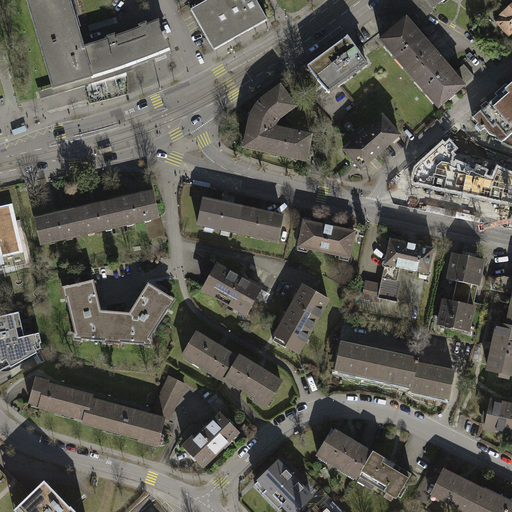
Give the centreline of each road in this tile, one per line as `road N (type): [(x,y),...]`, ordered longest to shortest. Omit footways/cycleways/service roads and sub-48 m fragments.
road 1 (residential): [(203,500),(295,418),(342,406),(398,412),(511,468)]
road 2 (residential): [(203,500),(39,447),(0,418)]
road 3 (residential): [(375,208),(386,174),(511,64)]
road 4 (secondary): [(190,105),(158,99),(0,156)]
road 5 (secondary): [(350,0),(190,105)]
road 6 (secondary): [(0,169),(143,149)]
road 7 (residential): [(375,208),(511,238)]
road 8 (residential): [(251,178),(375,208)]
